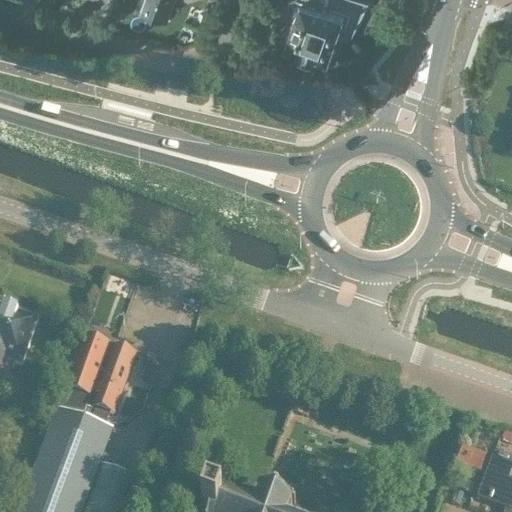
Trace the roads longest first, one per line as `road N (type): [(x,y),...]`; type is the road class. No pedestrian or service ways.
road 1 (unclassified): [(316,313),(0,202)]
road 2 (primary): [(315,172),(0,95)]
road 3 (primary): [(0,112),(307,210)]
road 4 (residential): [(235,0),(218,45),(189,62),(0,9)]
road 5 (tertiary): [(511,383),(357,328)]
